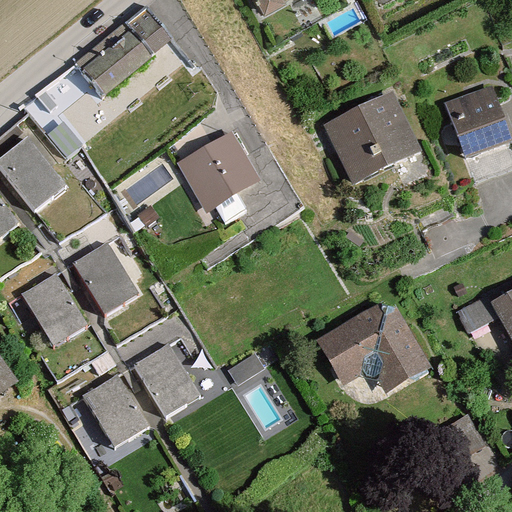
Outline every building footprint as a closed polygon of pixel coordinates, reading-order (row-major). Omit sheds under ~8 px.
[(260,0),(269,16),(296,0),(260,0)] [(156,17),(91,72),(115,100),(180,45),(156,17)] [(91,143),(63,108),(93,85),(78,65),(27,106),(69,160),(91,143)] [(511,132),(491,84),(444,104),(468,160),(511,140),(511,132)] [(393,93),(324,126),(354,187),(423,154),(393,93)] [(0,141),(0,161),(29,141),(20,128),(0,141)] [(230,132),(178,164),(208,212),(260,180),(230,132)] [(0,166),(36,213),(66,190),(30,143),(0,166)] [(0,242),(18,229),(0,205),(0,242)] [(78,266),(108,314),(140,294),(110,246),(78,266)] [(25,297),(55,345),(87,324),(57,277),(25,297)] [(499,290),(462,311),(477,337),(505,321),(511,332),(511,298),(506,302),(499,290)] [(394,299),(322,340),(350,389),(383,370),(396,394),(435,372),(394,299)] [(135,368),(165,416),(197,396),(167,348),(135,368)] [(239,384),(268,370),(260,354),(231,369),(239,384)] [(0,404),(23,393),(4,358),(0,360),(0,404)] [(87,398),(117,446),(149,426),(119,378),(87,398)] [(473,414),(441,429),(466,481),(498,466),(473,414)]
